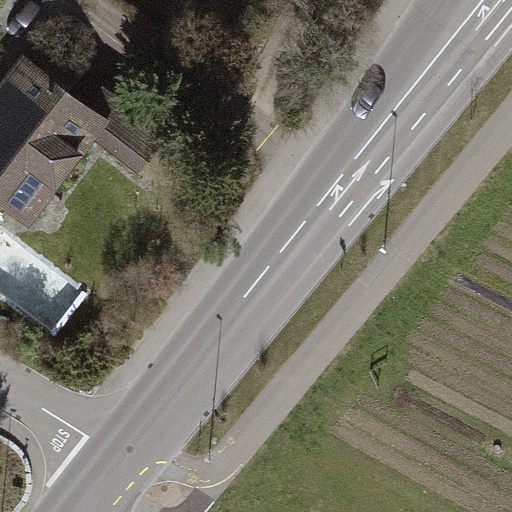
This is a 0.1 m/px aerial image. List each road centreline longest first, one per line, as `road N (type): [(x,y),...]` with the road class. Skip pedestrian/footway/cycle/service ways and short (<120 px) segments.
road 1 (secondary): [(124,454),(473,0)]
road 2 (residential): [(124,454),(0,383)]
